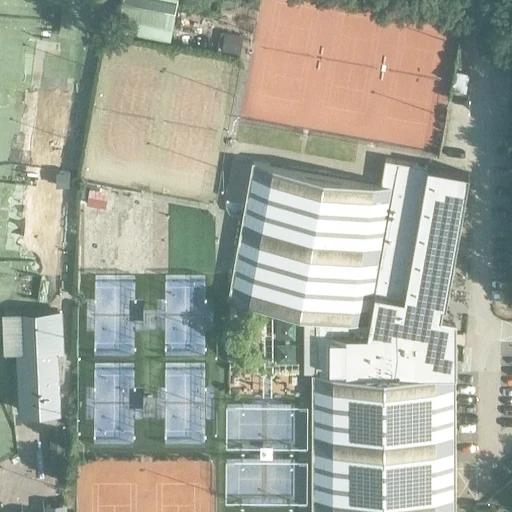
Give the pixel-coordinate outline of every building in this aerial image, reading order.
[(123,5),(119,29),(169,38),(174,15),(123,5)] [(469,114),(470,84),(456,83),(455,114),(469,114)] [(174,90),(174,113),(215,114),(215,91),(174,90)] [(441,143),(442,116),(244,113),(243,140),(441,143)] [(251,160),(227,297),(316,313),(316,372),(311,372),(311,385),(310,511),(455,511),(456,385),(456,372),(437,372),(437,347),(437,334),(442,305),(445,305),(468,172),(385,158),(380,183),(251,160)] [(69,172),(58,171),(58,185),(69,185),(69,172)] [(20,410),(58,408),(55,348),(61,348),(60,311),(4,313),(6,350),(18,350),(20,410)]
